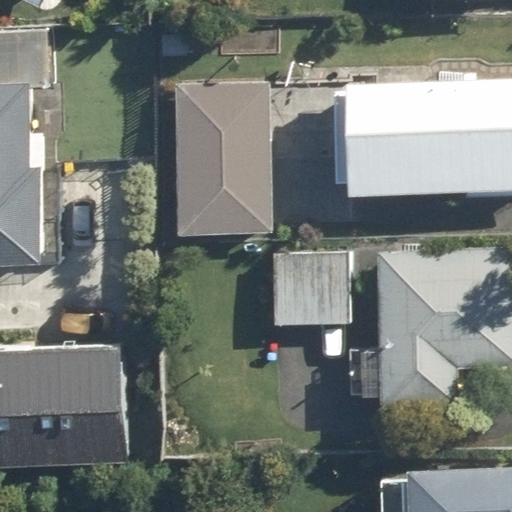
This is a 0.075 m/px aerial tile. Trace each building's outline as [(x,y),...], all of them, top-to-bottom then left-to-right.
[(511,62),(372,65),(374,177),(511,174),(511,62)] [(49,72),(0,73),(0,244),(68,243),(66,155),(50,155),(49,72)] [(286,75),(190,76),(193,225),(289,223),(286,75)] [(511,238),(406,239),(406,391),(478,391),(478,355),(511,354),(511,238)] [(365,252),(283,247),(279,316),(361,321),(365,252)] [(145,330),(0,334),(0,455),(149,451),(145,330)] [(511,511),(511,448),(436,450),(437,511),(511,511)]
